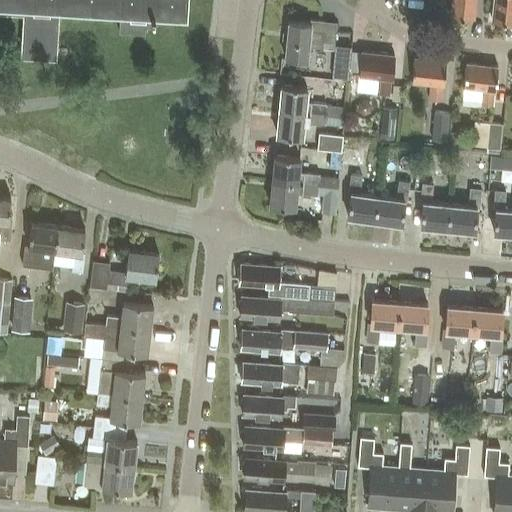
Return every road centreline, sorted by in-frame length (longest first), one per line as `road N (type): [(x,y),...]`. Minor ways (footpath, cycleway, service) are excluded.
road 1 (residential): [(511,276),(404,268),(217,233)]
road 2 (residential): [(184,511),(217,233)]
road 3 (residential): [(217,233),(250,0)]
road 4 (residential): [(217,233),(89,195),(0,153)]
road 5 (residential): [(511,50),(407,32),(333,0)]
